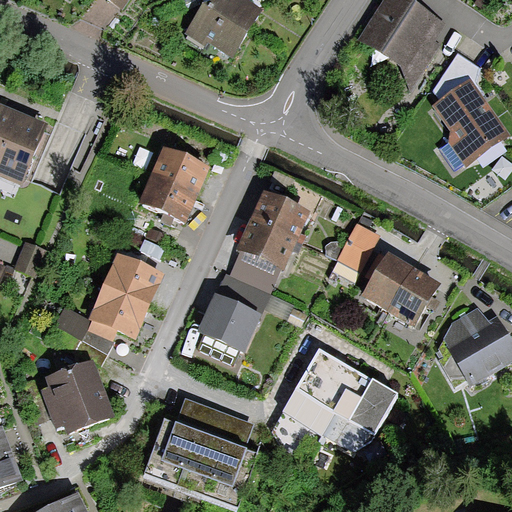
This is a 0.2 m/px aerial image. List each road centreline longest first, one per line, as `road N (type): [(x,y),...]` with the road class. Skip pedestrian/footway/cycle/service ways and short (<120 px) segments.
road 1 (residential): [(0,507),(45,490),(128,434),(147,376),(257,141),(271,127)]
road 2 (residential): [(0,12),(271,127)]
road 3 (residential): [(271,127),(511,253)]
road 4 (residential): [(271,127),(352,0)]
